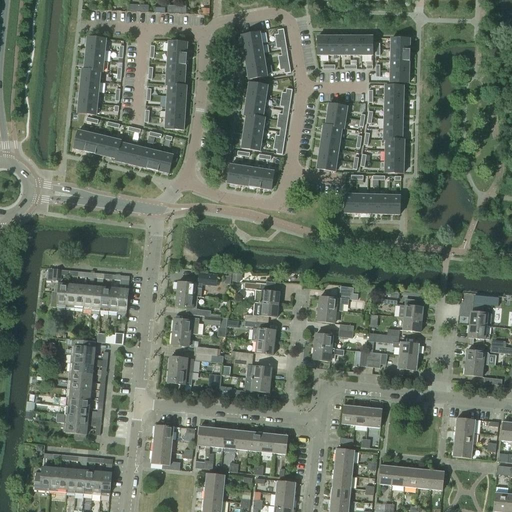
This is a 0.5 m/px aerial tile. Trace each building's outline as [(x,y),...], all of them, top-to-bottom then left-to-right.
[(241,37),(243,47),(262,44),(260,33),(241,37)] [(317,37),(317,56),(328,56),(328,37),(317,37)] [(339,56),(339,37),(328,37),(328,56),(339,56)] [(339,37),(339,56),(350,56),(350,37),(339,37)] [(361,56),(361,37),(350,37),(350,56),(361,56)] [(361,56),(372,56),(372,37),(361,37),(361,56)] [(87,38),(86,49),(105,51),(106,40),(87,38)] [(410,40),(391,39),(390,50),(410,51),(410,40)] [(167,54),(187,55),(187,44),(168,42),(167,54)] [(262,44),(243,47),(243,48),(245,58),(264,55),(262,44)] [(105,51),(86,49),(85,60),(104,62),(105,51)] [(390,61),(409,62),(410,51),(390,50),(390,61)] [(167,64),(186,66),(187,55),(167,54),(167,64)] [(265,66),(264,55),(245,58),(246,69),(247,69),(265,66)] [(104,62),(85,60),(84,70),(82,70),(82,71),(103,73),(104,62)] [(390,72),(409,73),(409,62),(390,61),(390,72)] [(185,76),(186,66),(167,64),(166,75),(185,76)] [(265,66),(247,69),(248,80),(267,77),(265,66)] [(103,73),(82,71),(81,81),(100,83),(101,73),(103,73)] [(390,72),(389,83),(409,84),(409,73),(390,72)] [(166,75),(165,86),(187,87),(184,87),(185,76),(166,75)] [(98,95),(100,83),(81,81),(79,93),(98,95)] [(247,95),(266,98),(268,87),(249,84),(247,95)] [(187,87),(165,86),(165,87),(168,87),(167,97),(186,98),(187,87)] [(404,87),(385,86),(384,98),(403,98),(404,87)] [(79,93),(78,103),(97,105),(98,95),(79,93)] [(245,106),(264,108),(266,98),(247,95),(245,106)] [(167,97),(166,108),(185,109),(186,98),(167,97)] [(384,108),(403,109),(403,98),(384,98),(384,108)] [(78,103),(77,114),(96,116),(97,105),(78,103)] [(327,116),(346,119),(347,108),(328,105),(327,116)] [(264,108),(245,106),(244,116),(265,119),(263,119),(264,108)] [(165,118),(184,120),(185,109),(166,108),(165,118)] [(403,109),(384,108),(384,119),(403,120),(403,109)] [(263,130),(265,119),(244,116),(244,117),(246,117),(244,127),(263,130)] [(344,129),(346,119),(327,116),(325,126),(323,126),(344,129)] [(165,118),(165,130),(184,131),(184,120),(165,118)] [(384,119),(383,130),(402,131),(403,120),(384,119)] [(344,129),(323,126),(321,137),(340,140),(342,130),(344,130),(344,129)] [(263,130),(244,127),(243,138),(262,141),(263,130)] [(402,141),(402,131),(383,130),(383,141),(404,141),(402,141)] [(84,152),(89,134),(78,131),(73,150),(84,152)] [(99,136),(89,134),(85,152),(95,155),(99,136)] [(106,157),(110,139),(99,136),(95,155),(106,157)] [(321,137),(320,148),(339,151),(340,140),(321,137)] [(262,141),(243,138),(241,149),(260,152),(262,141)] [(115,162),(116,162),(121,144),(121,141),(110,139),(106,157),(116,160),(115,162)] [(404,141),(383,141),(385,141),(385,152),(404,152),(404,141)] [(131,146),(121,144),(116,162),(126,165),(131,146)] [(131,146),(126,165),(137,167),(141,148),(131,146)] [(141,148),(137,167),(147,170),(152,151),(141,148)] [(320,148),(318,158),(337,161),(339,151),(320,148)] [(152,151),(147,170),(158,172),(162,153),(152,151)] [(384,163),(404,163),(404,152),(385,152),(384,163)] [(158,172),(169,175),(173,156),(162,153),(158,172)] [(335,173),(337,161),(318,158),(316,170),(335,173)] [(384,163),(384,174),(403,174),(404,163),(384,163)] [(238,186),(241,167),(230,165),(227,184),(238,186)] [(238,186),(250,188),(252,169),(241,167),(238,186)] [(264,171),(252,169),(250,188),(261,189),(264,171)] [(264,171),(261,189),(271,191),(274,172),(264,171)] [(345,195),(344,214),(355,214),(356,195),(345,195)] [(355,214),(366,215),(367,196),(356,195),(355,214)] [(378,196),(367,196),(366,215),(377,215),(378,196)] [(389,196),(378,196),(377,215),(388,215),(389,196)] [(400,197),(389,196),(388,215),(399,216),(400,197)] [(178,283),(176,295),(195,297),(197,298),(201,298),(202,289),(202,286),(216,287),(218,276),(199,274),(198,284),(195,284),(195,285),(192,284),(183,284),(178,283)] [(240,281),(241,281),(242,275),(233,275),(232,283),(239,283),(240,281)] [(111,289),(109,312),(117,313),(120,290),(120,281),(114,281),(114,277),(112,277),(112,280),(111,289)] [(120,290),(117,313),(126,314),(128,290),(129,277),(123,277),(123,281),(120,281),(120,290)] [(255,291),(254,304),(278,306),(279,294),(265,292),(266,285),(244,283),(243,289),(255,291)] [(58,293),(57,308),(66,308),(68,285),(59,284),(58,293)] [(68,285),(66,308),(74,309),(77,286),(68,285)] [(77,286),(74,309),(83,310),(85,286),(77,286)] [(85,286),(83,310),(92,311),(94,287),(85,286)] [(290,286),(281,286),(281,299),(291,299),(290,286)] [(94,287),(92,311),(100,311),(102,288),(94,287)] [(102,288),(100,311),(109,312),(111,289),(102,288)] [(176,300),(175,308),(186,309),(196,310),(197,298),(195,297),(176,295),(176,297),(176,300)] [(474,296),(473,304),(484,305),(497,307),(498,299),(474,296)] [(379,303),(382,303),(382,304),(397,306),(397,299),(383,297),(380,297),(379,303)] [(319,298),(318,310),(336,312),(342,313),(343,305),(348,306),(348,300),(339,299),(339,300),(319,298)] [(277,318),(278,306),(254,304),(253,316),(257,317),(258,317),(258,316),(277,318)] [(403,319),(421,321),(423,308),(404,306),(404,307),(400,306),(399,318),(403,319)] [(335,325),(336,312),(318,310),(317,323),(335,325)] [(198,311),(198,317),(205,317),(219,319),(219,315),(218,315),(218,313),(210,312),(198,311)] [(470,313),(469,326),(487,328),(491,328),(492,315),(470,313)] [(205,317),(204,325),(219,326),(220,319),(219,319),(205,317)] [(172,334),(191,336),(197,336),(199,320),(188,319),(187,322),(174,320),(172,334)] [(420,333),(421,321),(403,319),(402,331),(420,333)] [(486,336),(487,328),(469,326),(468,339),(489,341),(489,336),(486,336)] [(251,341),(256,342),(274,344),(275,331),(252,329),(251,341)] [(353,333),(339,331),(338,338),(352,340),(353,333)] [(115,336),(114,344),(123,345),(124,335),(115,334),(115,336)] [(198,342),(190,341),(191,336),(172,334),(171,346),(197,349),(197,348),(198,348),(198,342)] [(399,349),(398,357),(419,359),(420,354),(418,354),(419,345),(398,343),(399,337),(387,336),(369,334),(368,342),(393,345),(393,348),(399,349)] [(106,335),(105,344),(114,344),(115,336),(106,335)] [(315,335),(314,348),(335,350),(335,344),(333,344),(333,337),(315,335)] [(70,355),(94,358),(95,349),(94,349),(95,343),(72,341),(70,355)] [(273,356),(274,344),(256,342),(254,354),(273,356)] [(197,349),(196,355),(212,356),(216,357),(217,350),(198,348),(197,348),(197,349)] [(344,351),(335,350),(314,348),(313,361),(331,363),(331,356),(343,357),(344,351)] [(465,364),(484,366),(488,366),(489,355),(488,353),(466,351),(465,364)] [(232,352),(231,358),(252,361),(253,354),(232,352)] [(359,367),(365,368),(367,353),(360,352),(359,367)] [(381,355),(367,353),(365,368),(379,369),(381,355)] [(70,355),(69,364),(93,366),(94,358),(70,355)] [(212,356),(196,355),(195,361),(211,363),(212,356)] [(419,359),(398,357),(397,370),(416,372),(417,363),(419,363),(419,359)] [(170,358),(168,371),(192,373),(194,360),(170,358)] [(252,361),(231,358),(231,359),(234,359),(234,364),(252,367),(252,361)] [(69,364),(69,372),(93,375),(93,366),(69,364)] [(464,376),(482,378),(484,366),(465,364),(464,376)] [(246,379),(252,380),(270,382),(272,369),(254,367),(252,380),(246,379)] [(191,386),(192,373),(168,371),(167,384),(191,386)] [(69,372),(68,381),(92,383),(93,375),(69,372)] [(219,395),(221,376),(215,376),(213,395),(219,395)] [(252,393),(252,392),(269,394),(270,382),(252,380),(246,379),(244,392),(249,392),(249,393),(252,393)] [(68,381),(67,389),(91,392),(92,383),(68,381)] [(66,398),(90,400),(91,392),(67,389),(66,398)] [(244,392),(231,390),(230,396),(248,398),(249,393),(249,392),(244,392)] [(66,398),(65,407),(89,409),(90,400),(66,398)] [(355,427),(357,408),(343,406),(341,425),(355,427)] [(65,407),(64,415),(88,417),(89,409),(65,407)] [(355,427),(367,428),(369,409),(357,408),(355,427)] [(369,409),(367,428),(380,429),(382,410),(369,409)] [(25,420),(33,421),(34,413),(26,412),(25,420)] [(64,415),(63,424),(87,426),(88,417),(64,415)] [(101,419),(96,419),(92,418),(91,418),(90,427),(100,428),(101,419)] [(479,434),(480,422),(456,419),(455,431),(474,433),(474,434),(479,434)] [(511,442),(511,423),(502,423),(500,442),(511,442)] [(87,426),(63,424),(63,433),(74,434),(73,441),(85,442),(86,435),(86,436),(87,426)] [(153,439),(172,441),(174,428),(155,426),(153,439)] [(212,429),(199,427),(197,447),(206,447),(205,455),(210,455),(210,448),(212,429)] [(210,448),(223,449),(225,430),(212,429),(210,448)] [(494,438),(496,432),(482,429),(481,435),(494,438)] [(237,431),(225,430),(223,449),(235,450),(237,431)] [(235,450),(248,452),(250,433),(237,431),(235,450)] [(453,445),(472,447),(474,434),(474,433),(455,431),(453,445)] [(262,434),(250,433),(248,452),(260,453),(262,434)] [(260,453),(273,454),(275,435),(262,434),(260,453)] [(273,454),(286,456),(288,437),(275,435),(273,454)] [(171,454),(172,441),(153,439),(152,452),(171,454)] [(352,447),(353,440),(340,439),(339,446),(352,447)] [(472,447),(453,445),(452,458),(471,460),(472,447)] [(353,464),(355,452),(336,450),(334,462),(353,464)] [(171,454),(152,452),(151,465),(162,466),(162,470),(179,472),(179,463),(170,463),(171,454)] [(352,477),(353,464),(334,462),(333,475),(352,477)] [(391,486),(393,468),(380,466),(378,485),(391,486)] [(40,491),(49,492),(51,468),(42,467),(41,474),(35,474),(34,491),(40,491)] [(510,476),(511,468),(506,467),(497,467),(497,475),(505,476),(510,476)] [(60,469),(51,468),(49,492),(57,492),(60,469)] [(404,488),(406,469),(393,468),(391,486),(404,488)] [(57,492),(66,493),(68,470),(60,469),(57,492)] [(416,489),(418,470),(406,469),(404,488),(416,489)] [(77,470),(68,470),(66,493),(75,494),(77,470)] [(75,494),(83,495),(85,471),(77,470),(75,494)] [(416,489),(429,490),(431,471),(418,470),(416,489)] [(94,472),(85,471),(83,495),(92,496),(94,472)] [(431,471),(429,490),(442,492),(444,473),(431,471)] [(92,496),(100,496),(103,473),(94,472),(92,496)] [(112,474),(103,473),(100,496),(109,497),(112,474)] [(206,474),(205,487),(224,489),(225,476),(206,474)] [(351,489),(352,477),(333,475),(332,487),(351,489)] [(276,494),(294,496),(296,484),(277,482),(276,494)] [(222,502),(224,489),(205,487),(203,500),(222,502)] [(332,487),(330,500),(350,502),(351,489),(332,487)] [(276,494),(274,507),(293,509),(294,496),(276,494)] [(492,511),(506,511),(508,495),(495,494),(492,511)] [(203,500),(202,511),(221,511),(222,502),(203,500)] [(348,511),(350,502),(330,500),(329,511),(348,511)]
